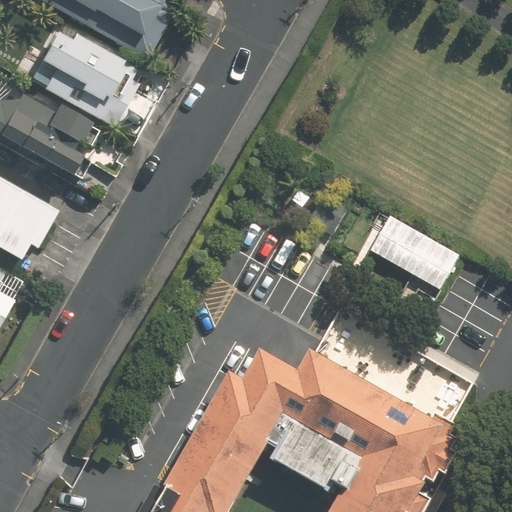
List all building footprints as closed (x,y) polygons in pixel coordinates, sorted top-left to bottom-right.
[(36,0),(141,59),(168,11),(149,0),(36,0)] [(140,72),(67,30),(61,40),(55,36),(43,56),(48,59),(36,82),(117,129),(141,87),(134,82),(140,72)] [(58,115),(24,95),(21,101),(2,100),(0,99),(0,135),(75,177),(85,159),(75,153),(80,144),(83,145),(94,124),(62,106),(58,115)] [(0,181),(0,249),(19,260),(27,245),(33,248),(54,211),(0,181)] [(352,207),(330,190),(310,215),(332,232),(352,207)] [(461,257),(390,217),(370,252),(441,292),(461,257)] [(0,273),(0,326),(12,305),(0,298),(0,285),(5,276),(0,273)] [(245,381),(231,373),(167,485),(171,488),(157,511),(231,511),(271,443),(279,447),(273,459),(331,492),(335,485),(344,490),(331,511),(424,511),(435,494),(421,486),(426,477),(433,481),(439,471),(446,474),(458,454),(451,450),(457,438),(451,434),(456,425),(452,423),(475,383),(341,307),(303,374),(263,351),(245,381)]
